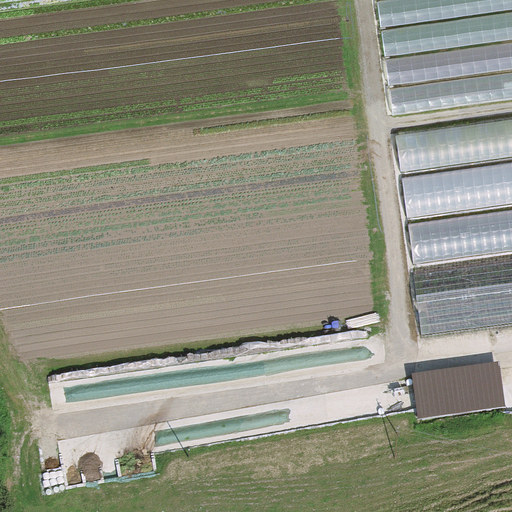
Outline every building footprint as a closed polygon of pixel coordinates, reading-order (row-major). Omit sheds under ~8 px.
[(511,0),(379,0),(392,113),(511,99),(511,0)] [(511,161),(511,118),(396,135),(402,177),(511,161)] [(511,166),(403,179),(408,221),(511,208),(511,166)] [(511,213),(410,226),(415,267),(511,254),(511,213)] [(511,269),(415,281),(422,336),(511,325),(511,269)] [(501,368),(413,379),(419,423),(507,412),(501,368)]
